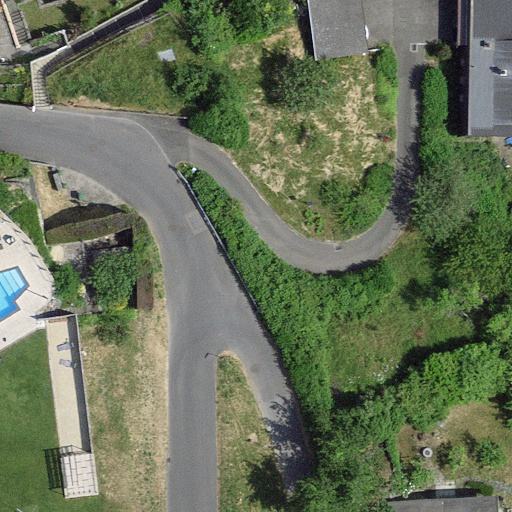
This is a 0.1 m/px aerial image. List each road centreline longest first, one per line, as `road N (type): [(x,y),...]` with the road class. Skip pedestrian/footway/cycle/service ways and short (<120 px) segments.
road 1 (unclassified): [(0,130),(95,147),(152,184),(183,237),(191,290)]
road 2 (unclassified): [(191,290),(213,297),(239,321),(270,377),(309,511)]
road 3 (unclassified): [(191,290),(191,511)]
